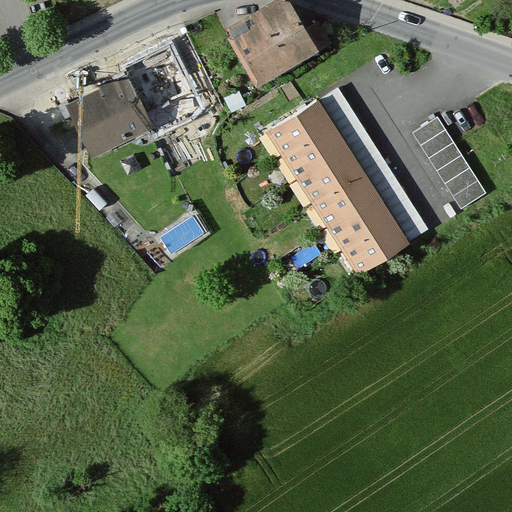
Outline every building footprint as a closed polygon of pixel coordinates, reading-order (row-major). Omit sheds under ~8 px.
[(276,5),(230,31),(259,82),(314,51),(289,8),(276,5)] [(112,57),(124,84),(137,111),(209,77),(189,33),(166,33),(112,57)] [(124,84),(69,109),(91,157),(146,131),(137,111),(124,84)] [(336,89),(318,101),(404,240),(422,229),(336,89)] [(318,101),(268,131),(354,270),(404,240),(318,101)] [(487,191),(439,117),(415,132),(463,207),(487,191)]
